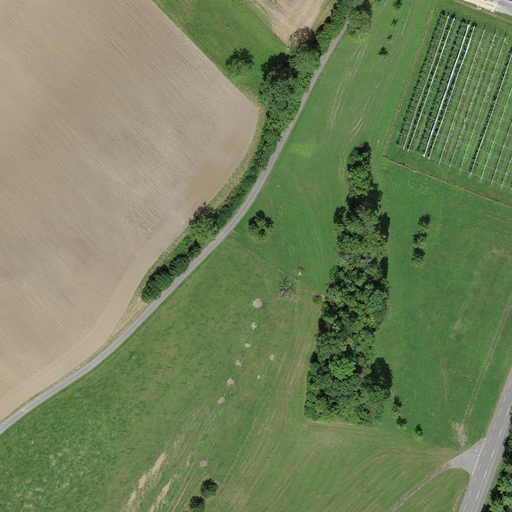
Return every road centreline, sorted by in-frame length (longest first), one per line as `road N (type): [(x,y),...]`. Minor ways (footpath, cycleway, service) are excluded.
road 1 (unclassified): [(0,428),(110,351),(244,206),(327,49)]
road 2 (secondary): [(511,396),(469,511)]
